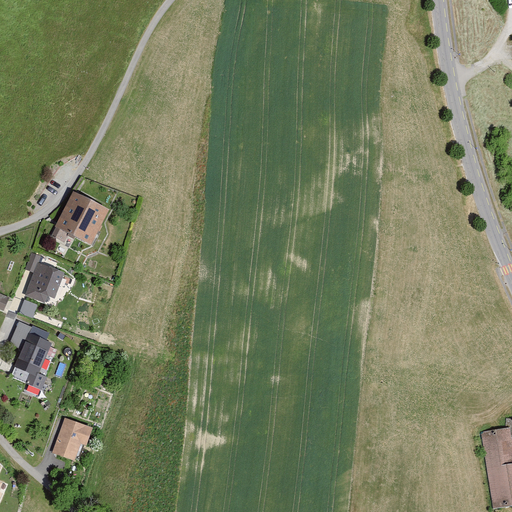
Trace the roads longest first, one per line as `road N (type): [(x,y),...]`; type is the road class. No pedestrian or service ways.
road 1 (unclassified): [(0,231),(60,199),(173,0)]
road 2 (tertiary): [(438,0),(456,108),(511,278)]
